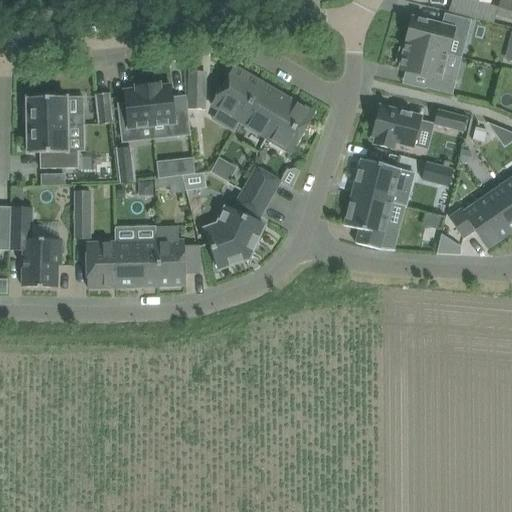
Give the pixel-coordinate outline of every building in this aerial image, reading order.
[(493,24),(493,23),(496,15),(511,20),(511,0),(500,0),(498,7),(479,2),(479,0),(451,0),(448,12),(493,24)] [(412,18),(406,44),(447,54),(451,38),(466,42),(471,20),(444,14),(441,25),(412,18)] [(447,54),(406,44),(404,49),(399,48),(395,62),(401,64),(399,70),(428,77),(425,89),(452,95),(457,74),(443,71),(447,54)] [(211,105),(239,122),(262,84),(233,67),(211,105)] [(190,135),(186,97),(173,99),(172,87),(159,88),(159,84),(148,85),(152,126),(165,124),(172,137),(190,135)] [(265,140),(266,140),(290,99),(290,98),(289,100),(262,84),(239,122),(266,138),(265,140)] [(148,85),(136,87),(137,91),(123,92),(125,104),(118,105),(123,143),(137,141),(140,127),(152,126),(148,85)] [(205,93),(189,92),(188,109),(204,110),(205,93)] [(94,95),(98,126),(114,124),(110,93),(94,95)] [(27,120),(27,127),(67,126),(84,126),(84,114),(67,114),(66,97),(27,98),(27,106),(23,106),(23,120),(27,120)] [(290,99),(266,140),(291,155),(315,113),(290,99)] [(379,107),(371,136),(377,137),(375,145),(392,150),(394,142),(414,147),(421,118),(379,107)] [(437,110),(434,125),(463,133),(467,117),(437,110)] [(511,132),(496,126),(488,123),(505,147),(511,142),(511,132)] [(67,126),(27,127),(28,154),(40,153),(40,169),(78,169),(77,151),(67,152),(67,126)] [(476,128),(473,140),(483,143),(486,131),(476,128)] [(131,148),(116,149),(120,184),(134,182),(131,148)] [(463,150),(460,161),(467,163),(470,152),(463,150)] [(230,182),(239,166),(220,157),(212,173),(230,182)] [(170,178),(181,176),(182,176),(195,174),(193,159),(179,161),(156,163),(158,179),(170,178)] [(361,160),(352,193),(391,203),(405,206),(406,207),(409,193),(395,189),(400,169),(361,160)] [(425,162),(421,179),(448,186),(453,169),(433,164),(425,162)] [(249,180),(273,194),(280,182),(256,168),(249,180)] [(195,174),(182,176),(186,191),(206,188),(204,173),(195,174)] [(158,179),(155,179),(155,187),(171,185),(170,178),(158,179)] [(511,178),(503,185),(511,198),(511,178)] [(273,194),(249,180),(242,191),(267,205),(273,194)] [(141,181),(141,194),(155,193),(154,181),(141,181)] [(485,197),(510,233),(511,231),(511,198),(503,185),(485,197)] [(13,188),(12,200),(22,200),(23,188),(13,188)] [(267,205),(242,191),(235,203),(260,217),(267,205)] [(74,192),(74,218),(90,218),(90,192),(74,192)] [(352,193),(344,226),(359,230),(356,244),(379,250),(384,231),(398,235),(405,206),(391,203),(352,193)] [(487,249),(510,233),(485,197),(463,212),(461,209),(449,217),(449,218),(463,239),(474,231),(487,249)] [(11,208),(9,251),(23,252),(22,287),(57,288),(58,266),(61,266),(61,241),(33,240),(34,208),(11,208)] [(204,229),(219,270),(249,259),(264,226),(224,208),(217,224),(204,229)] [(426,212),(423,225),(439,229),(442,216),(426,212)] [(0,250),(9,251),(9,231),(0,231),(0,250)] [(441,235),(436,254),(437,254),(460,255),(461,247),(441,235)] [(158,287),(186,286),(185,274),(200,274),(200,247),(184,247),(184,242),(156,243),(158,287)] [(158,287),(156,243),(115,244),(117,288),(158,287)] [(117,288),(115,244),(86,245),(87,289),(117,288)] [(0,278),(0,292),(11,293),(11,279),(0,278)]
